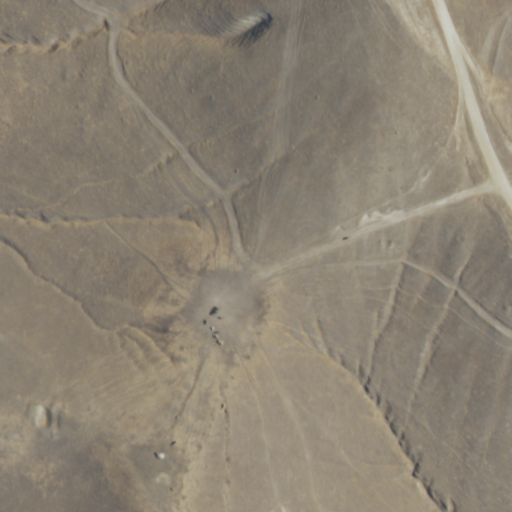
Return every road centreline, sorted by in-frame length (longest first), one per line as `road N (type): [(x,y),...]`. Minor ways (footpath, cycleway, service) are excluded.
road 1 (track): [(72,0),(119,46),(111,95),(222,184),(260,267),(420,297),(511,366)]
road 2 (track): [(511,210),(484,165),(423,0)]
